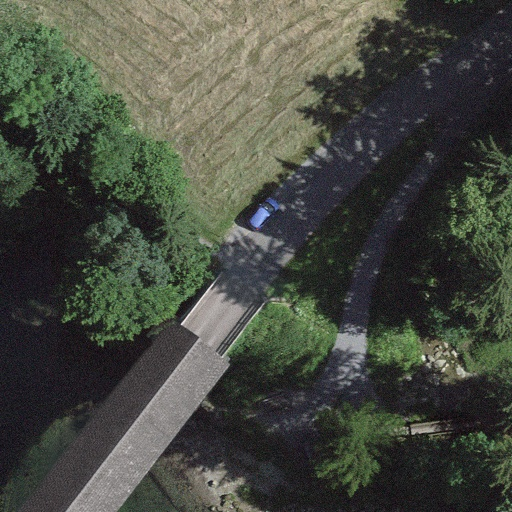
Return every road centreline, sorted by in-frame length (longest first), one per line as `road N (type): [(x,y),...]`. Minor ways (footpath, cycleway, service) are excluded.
road 1 (unclassified): [(511,29),(390,118),(247,278),(73,511)]
road 2 (track): [(494,45),(482,86),(412,175),(360,284),(335,405)]
